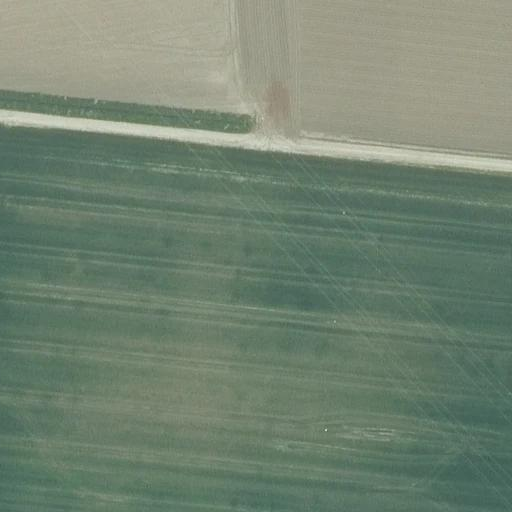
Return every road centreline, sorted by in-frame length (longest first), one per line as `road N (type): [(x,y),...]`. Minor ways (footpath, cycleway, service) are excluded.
road 1 (track): [(511,169),(0,115)]
road 2 (track): [(264,143),(243,85),(236,0)]
